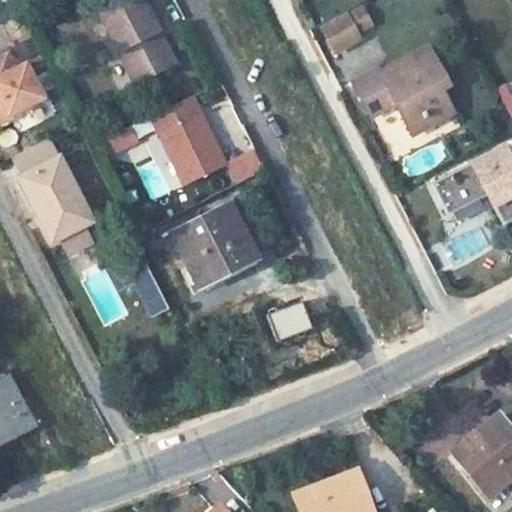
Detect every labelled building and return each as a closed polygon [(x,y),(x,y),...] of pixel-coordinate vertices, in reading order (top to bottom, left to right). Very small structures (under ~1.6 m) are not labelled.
[(97,23),(130,88),(165,71),(153,47),(150,48),(145,39),(155,34),(141,6),(138,3),(137,4),(134,0),(102,0),(90,6),(98,23),(97,23)] [(362,42),(350,20),(326,33),(338,55),(362,42)] [(155,34),(145,39),(150,48),(153,47),(165,71),(172,68),(155,34)] [(5,54),(0,56),(0,125),(10,121),(8,117),(42,101),(25,67),(14,72),(5,54)] [(380,76),(355,87),(374,122),(398,109),(408,129),(427,120),(433,131),(456,118),(445,96),(454,92),(435,54),(383,81),(380,76)] [(189,103),(180,107),(189,125),(198,121),(189,103)] [(180,107),(146,124),(179,192),(222,171),(198,121),(189,125),(180,107)] [(108,157),(137,143),(131,131),(102,144),(108,157)] [(504,147),(432,185),(448,216),(489,195),(504,225),(511,220),(511,157),(510,158),(504,147)] [(263,173),(253,153),(227,166),(237,186),(263,173)] [(58,160),(16,181),(48,246),(59,240),(84,228),(90,225),(58,160)] [(226,206),(170,234),(195,283),(250,255),(226,206)] [(84,228),(59,240),(66,256),(92,244),(84,228)] [(152,283),(145,269),(132,275),(140,290),(152,283)] [(140,290),(152,314),(165,308),(152,283),(140,290)] [(4,378),(0,380),(0,443),(31,428),(4,378)] [(435,464),(450,452),(448,450),(510,402),(496,384),(419,443),(435,464)] [(511,429),(501,416),(456,453),(491,496),(511,478),(511,429)] [(374,511),(359,467),(294,491),(300,511),(374,511)]
